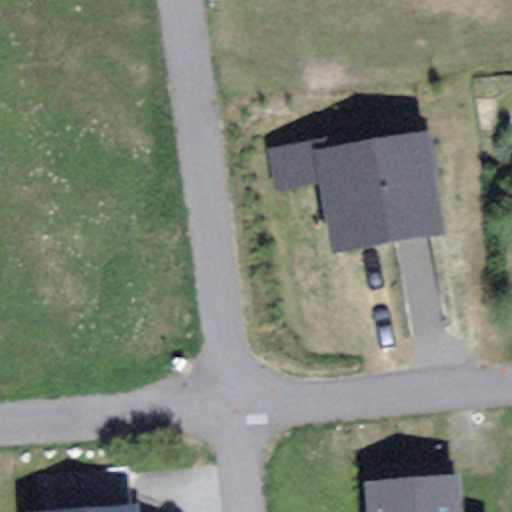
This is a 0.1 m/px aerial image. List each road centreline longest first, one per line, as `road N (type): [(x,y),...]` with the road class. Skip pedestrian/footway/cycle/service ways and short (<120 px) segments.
road 1 (residential): [(199,0),(248,423)]
road 2 (residential): [(511,396),(248,423)]
road 3 (residential): [(248,423),(0,431)]
